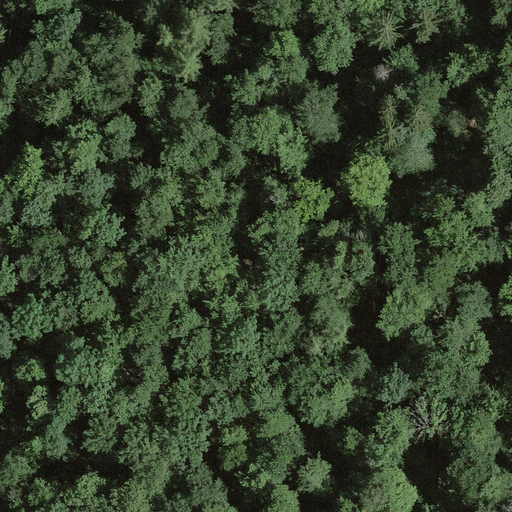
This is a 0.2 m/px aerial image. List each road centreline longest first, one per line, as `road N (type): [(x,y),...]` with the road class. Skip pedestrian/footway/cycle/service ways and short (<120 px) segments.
road 1 (track): [(0,369),(308,247),(511,144)]
road 2 (track): [(390,204),(407,159),(511,67)]
